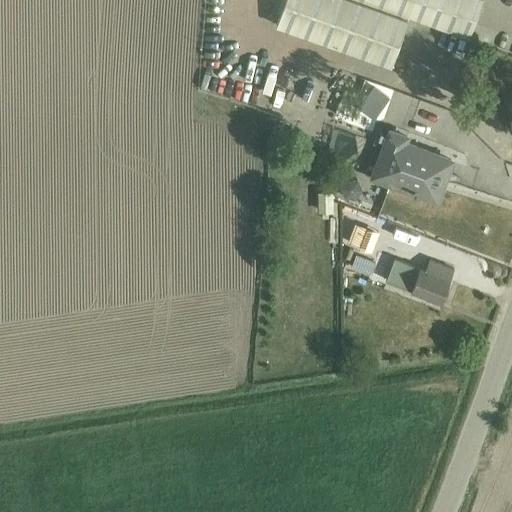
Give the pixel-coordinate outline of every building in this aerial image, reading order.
[(481,0),(284,0),(276,25),(333,45),(390,66),(408,16),(468,38),(481,0)] [(273,78),(270,94),(286,98),(289,81),(273,78)] [(309,84),(300,107),(312,111),(320,88),(309,84)] [(344,88),(340,99),(356,105),(360,94),(344,88)] [(340,99),(335,114),(351,120),(356,105),(340,99)] [(385,143),(373,176),(432,198),(433,194),(432,194),(436,183),(437,183),(441,174),(445,176),(451,160),(405,142),(407,137),(390,130),(388,136),(385,135),(381,133),(378,140),(382,142),(385,143)] [(361,192),(356,183),(346,182),(340,191),(345,200),(355,201),(361,192)] [(333,193),(318,193),(317,214),(333,214),(333,193)] [(352,266),(370,273),(375,262),(356,255),(352,266)] [(441,302),(453,268),(428,259),(425,269),(393,258),(384,281),(441,302)]
